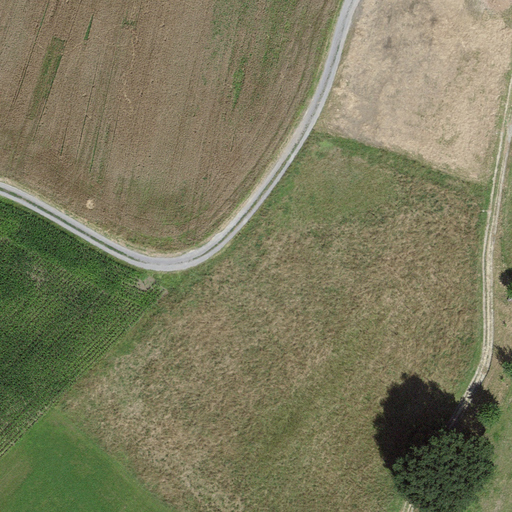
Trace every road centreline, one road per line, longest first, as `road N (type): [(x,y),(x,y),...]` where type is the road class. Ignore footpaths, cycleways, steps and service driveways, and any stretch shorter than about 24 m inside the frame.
road 1 (track): [(0,186),(134,257),(196,254),(268,188),(322,99),(357,0)]
road 2 (track): [(511,106),(476,386),(419,511)]
